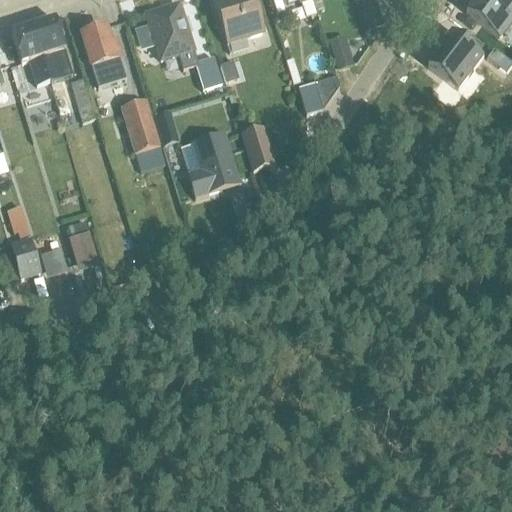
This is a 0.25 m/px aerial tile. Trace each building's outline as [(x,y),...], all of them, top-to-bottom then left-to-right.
[(211,0),(227,49),(265,37),(253,0),(211,0)] [(317,17),(311,0),(285,0),(287,7),(299,4),(305,21),(317,17)] [(368,34),(383,28),(381,22),(374,3),(373,0),(370,0),(358,4),(368,34)] [(380,1),(374,3),(381,22),(386,20),(380,1)] [(146,19),(162,67),(194,57),(179,8),(160,14),(160,12),(148,16),(149,18),(146,19)] [(32,30),(50,85),(50,87),(73,80),(55,23),(32,30)] [(32,30),(11,36),(21,68),(28,66),(35,89),(50,85),(32,30)] [(122,63),(117,45),(110,47),(106,32),(82,39),(99,93),(115,88),(114,87),(126,83),(125,81),(128,80),(122,63)] [(353,68),(344,39),(329,44),(338,72),(353,68)] [(214,60),(193,67),(202,95),(222,88),(214,60)] [(238,82),(233,66),(220,69),(226,86),(238,82)] [(336,81),(321,85),(324,95),(329,112),(341,94),(336,81)] [(70,87),(82,127),(96,123),(83,83),(70,87)] [(307,119),(329,112),(324,95),(321,85),(298,92),(307,119)] [(120,112),(135,159),(136,159),(141,176),(166,168),(161,151),(147,104),(120,112)] [(155,124),(165,153),(178,149),(169,120),(155,124)] [(241,138),(253,177),(275,170),(263,132),(241,138)] [(190,149),(180,153),(187,177),(186,177),(195,203),(222,195),(222,196),(243,190),(240,181),(238,182),(224,136),(189,147),(190,149)] [(0,178),(9,176),(3,158),(0,158),(0,178)] [(95,233),(98,232),(102,246),(116,242),(102,194),(94,196),(89,180),(80,183),(95,233)] [(13,221),(10,221),(16,238),(18,237),(20,244),(29,241),(21,215),(12,218),(13,221)] [(88,220),(67,225),(81,280),(103,274),(88,220)] [(30,242),(9,248),(14,265),(20,284),(41,278),(30,242)] [(64,248),(42,255),(50,278),(71,271),(64,248)] [(18,283),(9,255),(0,258),(0,267),(5,287),(18,283)]
